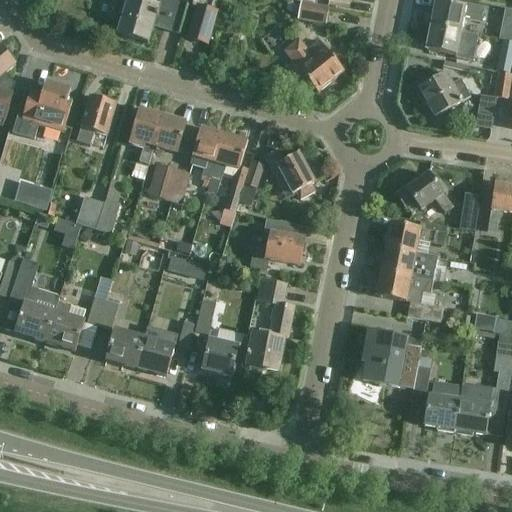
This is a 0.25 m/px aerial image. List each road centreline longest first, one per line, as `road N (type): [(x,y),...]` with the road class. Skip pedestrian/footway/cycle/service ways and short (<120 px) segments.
road 1 (residential): [(330,131),(33,42),(2,0)]
road 2 (residential): [(299,461),(0,381)]
road 3 (residential): [(299,461),(357,171)]
road 4 (primary): [(278,511),(0,443)]
road 5 (residential): [(511,499),(299,461)]
road 6 (primary): [(0,475),(183,511)]
